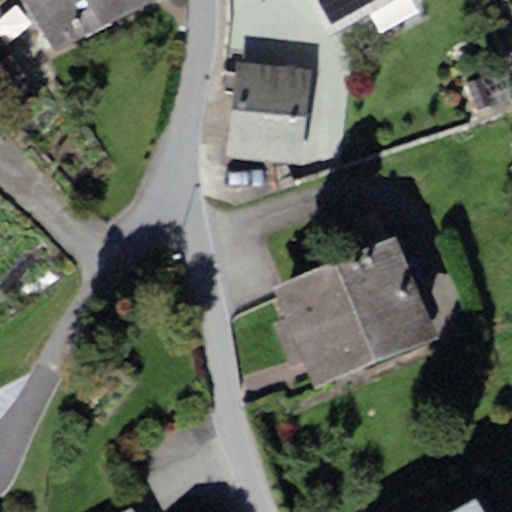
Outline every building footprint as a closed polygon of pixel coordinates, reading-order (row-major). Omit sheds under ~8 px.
[(25,0),(54,54),(158,0),(25,0)] [(310,0),(332,36),(394,0),(310,0)] [(304,166),(312,71),(236,65),(228,160),(304,166)] [(396,242),(274,288),(287,320),(303,363),(313,389),(435,343),(396,242)] [(292,368),(303,363),(287,320),(276,324),(292,368)] [(487,511),(479,498),(456,511),(487,511)]
